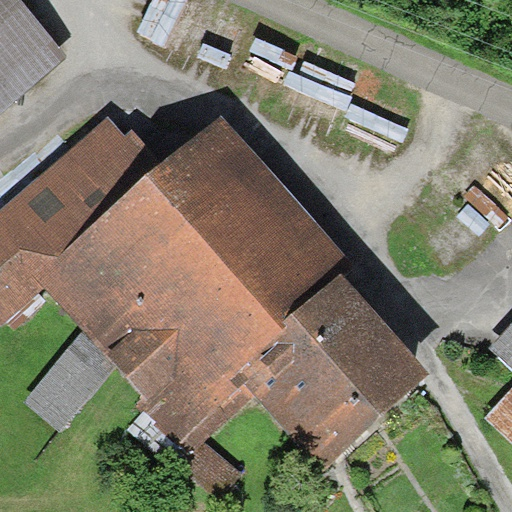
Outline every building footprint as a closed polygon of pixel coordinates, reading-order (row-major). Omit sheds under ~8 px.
[(0,0),(0,117),(68,60),(16,0),(0,0)] [(342,281),(350,291),(363,279),(221,122),(167,171),(130,131),(125,136),(108,118),(0,215),(0,319),(6,326),(46,290),(142,397),(134,404),(160,433),(153,439),(179,468),(254,401),(239,384),(289,339),(283,333),(342,281)] [(508,220),(476,188),(461,203),(466,207),(420,252),(448,280),(508,220)] [(350,291),(342,281),(283,333),(289,339),(239,384),(254,401),(322,477),(431,381),(350,291)] [(511,326),(490,350),(511,369),(511,326)] [(511,445),(511,389),(484,420),(511,445)]
